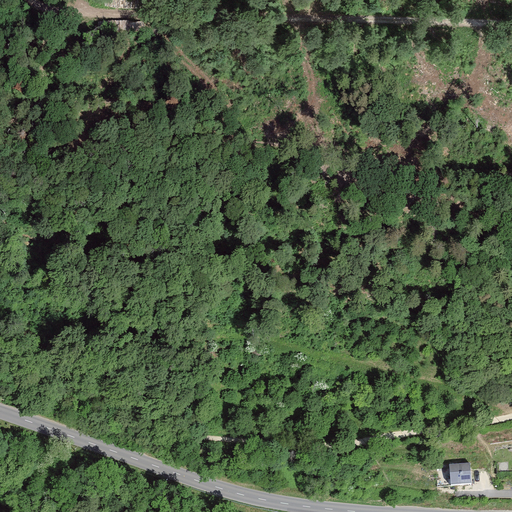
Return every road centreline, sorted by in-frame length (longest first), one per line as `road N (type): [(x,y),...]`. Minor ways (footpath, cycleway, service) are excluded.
road 1 (track): [(511,415),(408,436),(286,445),(129,433),(0,399)]
road 2 (track): [(34,0),(60,13),(511,26)]
road 3 (secondary): [(353,511),(238,494),(0,412)]
